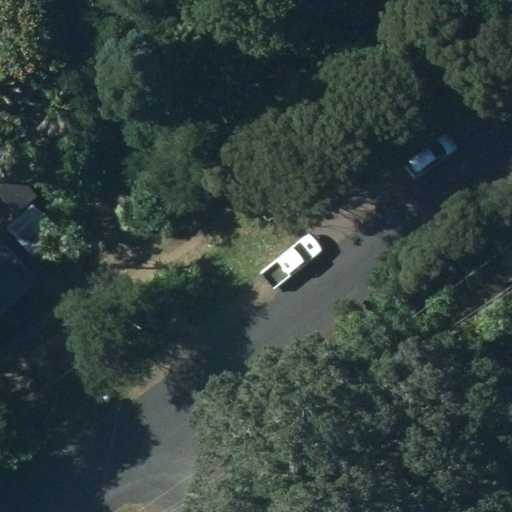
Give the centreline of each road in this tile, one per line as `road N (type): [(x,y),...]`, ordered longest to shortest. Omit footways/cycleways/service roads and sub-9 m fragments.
road 1 (unclassified): [(511,138),(196,405)]
road 2 (unclassified): [(196,405),(60,511)]
